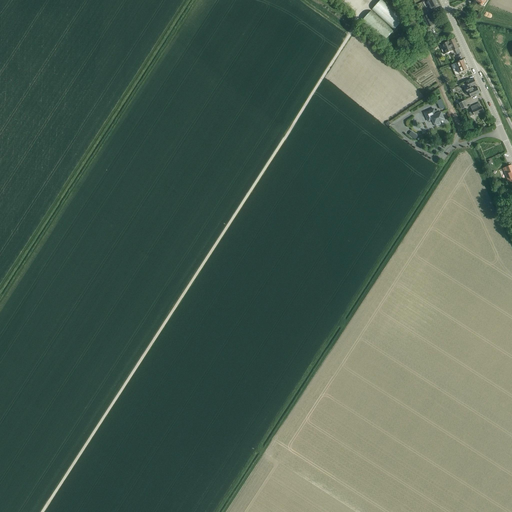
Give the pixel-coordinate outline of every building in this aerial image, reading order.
[(394,30),(404,19),(382,0),(380,0),(371,10),(394,30)] [(439,6),(435,0),(427,0),(427,1),(431,10),(439,6)] [(383,42),(393,31),(371,10),(361,21),(383,42)] [(429,27),(433,24),(428,15),(424,17),(429,27)] [(460,52),(454,39),(450,41),(440,45),(444,54),(455,49),(456,53),(457,54),(460,52)] [(467,69),(463,60),(460,61),(460,60),(460,61),(458,62),(451,65),(456,76),(459,74),(458,73),(462,71),(462,72),(467,69)] [(474,89),(472,86),(476,84),(474,79),(469,81),(466,83),(468,88),(465,89),(467,93),(469,92),(471,97),(475,95),(480,93),(477,87),(474,89)] [(462,109),(467,107),(464,101),(459,103),(462,109)] [(481,106),(479,103),(470,107),(472,111),(469,112),(471,116),(474,115),(484,111),(482,106),(481,106)] [(438,112),(436,113),(435,111),(434,108),(424,112),(428,122),(432,120),(434,124),(445,119),(441,111),(438,112)] [(508,183),(511,181),(511,167),(511,165),(506,167),(502,168),(508,183)]
